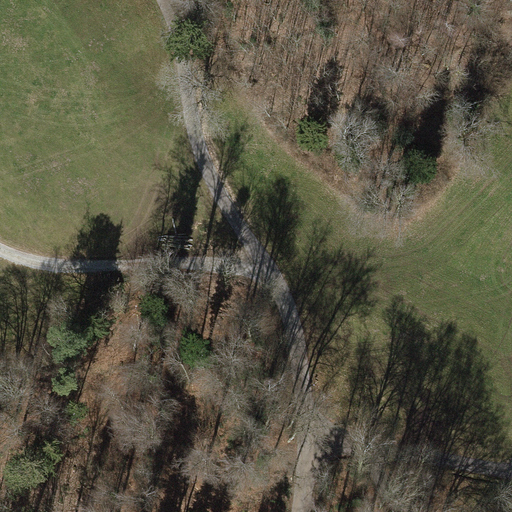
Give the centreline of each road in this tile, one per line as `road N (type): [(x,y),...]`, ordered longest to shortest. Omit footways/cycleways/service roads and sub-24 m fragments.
road 1 (track): [(162,0),(200,151),(260,257)]
road 2 (track): [(0,247),(66,265),(226,267),(260,257)]
road 3 (track): [(260,257),(286,305),(306,426)]
road 4 (unclassified): [(306,426),(363,454),(406,511)]
